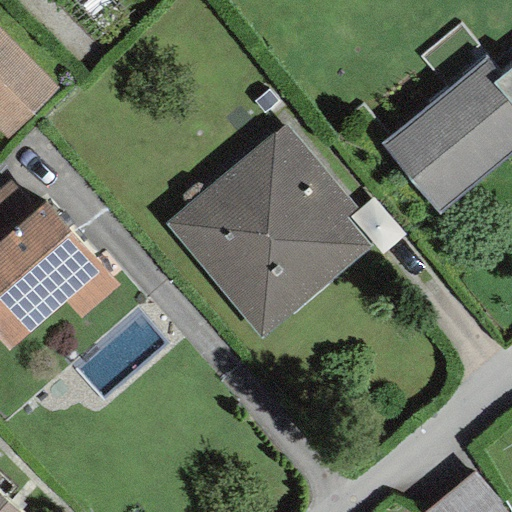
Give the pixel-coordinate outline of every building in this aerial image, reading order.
[(0,136),(4,140),(56,90),(0,30),(0,136)] [(511,54),(511,55),(511,56),(511,66),(502,75),(486,56),(379,145),(437,214),(511,152),(511,54)] [(284,125),(163,224),(260,340),(371,245),(347,217),(357,209),(284,125)] [(0,189),(0,240),(35,211),(10,181),(0,189)] [(0,240),(0,344),(7,352),(64,304),(78,319),(116,287),(103,271),(44,203),(35,211),(0,240)] [(505,511),(474,473),(425,511),(505,511)] [(0,511),(18,511),(0,494),(0,511)]
